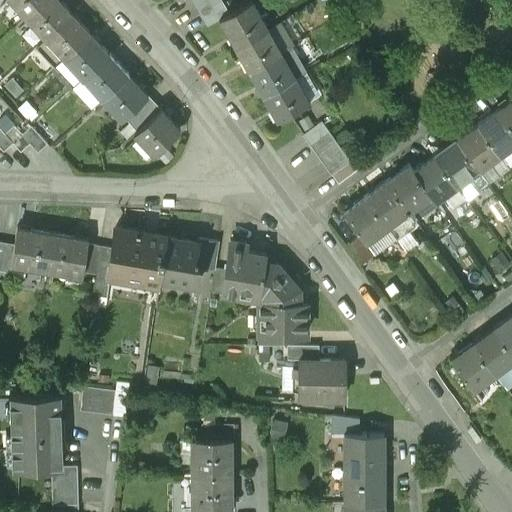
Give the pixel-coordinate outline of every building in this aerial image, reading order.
[(10,0),(15,4),(19,1),(29,12),(41,0),(10,0)] [(41,0),(29,12),(25,16),(34,25),(38,21),(48,32),(71,11),(60,0),(41,0)] [(197,0),(194,2),(200,12),(221,0),(197,0)] [(223,0),(221,0),(200,12),(207,23),(218,16),(229,10),(223,0)] [(246,0),(229,10),(218,16),(234,44),(267,25),(252,0),(246,0)] [(48,32),(45,36),(48,40),(39,48),(55,64),(64,56),(90,32),(71,11),(48,32)] [(267,25),(234,44),(248,69),(281,50),(267,25)] [(90,32),(64,56),(72,65),(76,62),(86,73),(109,52),(90,32)] [(281,50),(248,69),(262,94),(296,74),(306,69),(292,44),(281,50)] [(86,73),(83,77),(91,86),(95,82),(106,94),(128,72),(109,52),(86,73)] [(106,94),(102,97),(110,106),(114,103),(125,114),(147,93),(128,72),(106,94)] [(296,74),(262,94),(276,118),(310,99),(296,74)] [(125,114),(124,115),(136,128),(160,106),(147,93),(125,114)] [(511,96),(498,107),(511,125),(511,96)] [(136,128),(132,132),(141,141),(146,137),(155,147),(150,151),(152,153),(179,127),(160,106),(136,128)] [(511,144),(511,125),(498,107),(477,122),(499,153),(511,144)] [(321,119),(301,133),(308,143),(328,129),(321,119)] [(499,153),(477,122),(455,138),(478,169),(499,153)] [(22,133),(14,124),(5,132),(5,133),(13,142),(21,151),(30,143),(30,142),(22,133)] [(47,143),(31,125),(22,133),(30,142),(30,143),(38,151),(47,143)] [(5,132),(0,127),(0,146),(3,150),(13,142),(5,133),(5,132)] [(328,129),(308,143),(315,153),(335,138),(328,129)] [(335,138),(315,153),(322,162),(342,148),(335,138)] [(478,169),(455,138),(434,154),(465,196),(465,197),(487,181),(478,169)] [(342,148),(322,162),(329,172),(330,172),(349,158),(342,148)] [(465,196),(434,154),(413,169),(430,194),(435,200),(444,194),(452,205),(465,196)] [(349,158),(330,172),(337,182),(357,168),(349,158)] [(408,163),(386,178),(409,210),(430,194),(413,169),(408,163)] [(409,210),(386,178),(365,194),(388,225),(396,237),(417,221),(409,210)] [(388,225),(365,194),(343,210),(366,241),(388,225)] [(52,231),(16,225),(14,243),(10,263),(46,269),(52,231)] [(142,231),(114,227),(111,245),(106,274),(109,274),(158,282),(159,277),(165,235),(156,233),(156,231),(142,229),(142,231)] [(87,237),(52,231),(46,269),(81,274),(82,269),(87,241),(87,237)] [(195,239),(165,235),(159,277),(196,283),(199,264),(200,263),(193,262),(193,257),(194,257),(195,254),(194,254),(196,239),(195,239)] [(218,240),(196,236),(195,239),(196,239),(194,254),(195,254),(194,257),(193,257),(193,262),(200,263),(199,264),(214,267),(214,266),(218,240)] [(248,241),(229,238),(223,268),(220,293),(257,299),(265,258),(266,252),(247,248),(248,241)] [(14,243),(1,241),(0,245),(0,268),(9,270),(10,263),(14,243)] [(99,243),(87,241),(82,269),(95,271),(99,243)] [(111,245),(99,243),(95,271),(92,292),(105,294),(109,274),(106,274),(111,245)] [(301,287),(277,260),(265,258),(257,299),(256,332),(281,333),(308,334),(307,300),(301,299),(301,287)] [(223,268),(214,266),(214,267),(211,291),(220,293),(223,268)] [(398,290),(392,281),(384,287),(390,296),(398,290)] [(511,310),(493,325),(511,350),(511,310)] [(511,358),(511,350),(493,325),(471,340),(494,372),(511,358)] [(281,333),(256,332),(256,342),(280,342),(281,333)] [(494,372),(471,340),(450,355),(449,356),(472,388),(494,372)] [(317,343),(287,342),(287,357),(297,357),(317,357),(317,343)] [(317,357),(297,357),(296,394),(343,395),(343,358),(317,357)] [(114,387),(83,383),(80,407),(112,411),(114,387)] [(57,393),(10,394),(13,465),(51,464),(60,464),(60,463),(59,438),(60,438),(59,417),(58,417),(57,393)] [(361,417),(331,414),(331,431),(341,431),(361,431),(361,417)] [(361,431),(341,431),(343,499),(385,501),(384,431),(361,431)] [(229,437),(191,437),(191,451),(195,452),(195,466),(191,466),(191,472),(230,471),(229,437)] [(76,462),(60,463),(60,464),(51,464),(53,501),(77,500),(76,462)] [(230,471),(191,472),(192,487),(196,487),(196,501),(192,502),(192,507),(200,507),(230,507),(230,471)] [(384,511),(385,501),(343,499),(342,511),(384,511)] [(77,511),(77,500),(53,501),(53,511),(77,511)]
